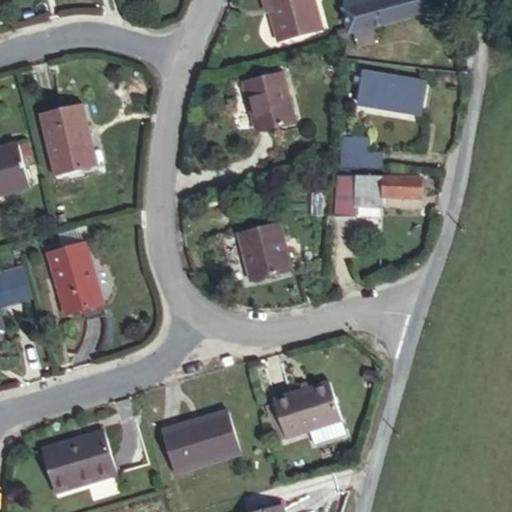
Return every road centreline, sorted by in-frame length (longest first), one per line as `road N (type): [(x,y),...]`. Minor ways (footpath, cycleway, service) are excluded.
road 1 (residential): [(484,0),(448,220),(418,316)]
road 2 (residential): [(185,54),(161,159),(159,232),(174,288),(201,320)]
road 3 (residential): [(0,427),(152,372),(201,320)]
road 4 (residential): [(201,320),(266,336),(379,309),(418,316)]
road 5 (residential): [(418,316),(358,511)]
road 6 (residential): [(185,54),(84,23),(0,47)]
